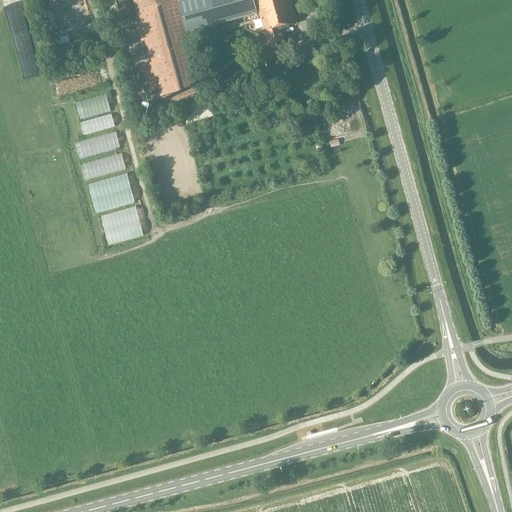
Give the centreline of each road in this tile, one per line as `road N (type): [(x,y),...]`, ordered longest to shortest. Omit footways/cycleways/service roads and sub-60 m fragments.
road 1 (track): [(485,342),(391,0)]
road 2 (secondary): [(444,321),(357,0)]
road 3 (primary): [(84,511),(372,435)]
